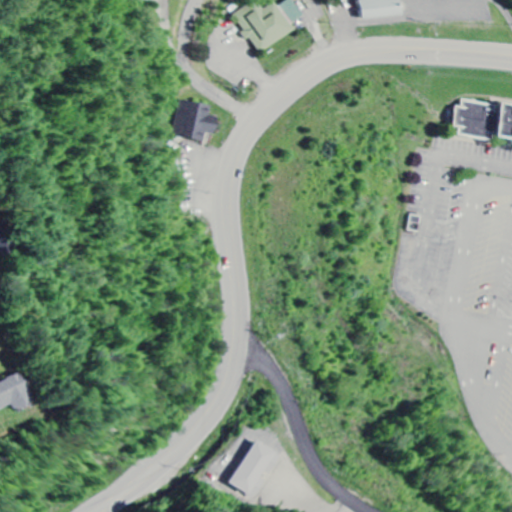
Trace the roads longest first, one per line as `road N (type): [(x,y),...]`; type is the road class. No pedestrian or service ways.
road 1 (residential): [(106,510),(147,482),(223,385),(235,334),(227,182),(262,112),(307,72),(358,50),(511,54)]
road 2 (residential): [(235,334),(278,380),(323,476),(370,511)]
road 3 (residential): [(269,105),(200,51),(204,0)]
